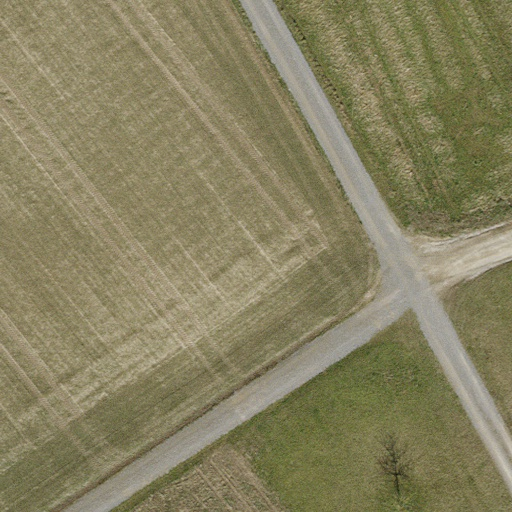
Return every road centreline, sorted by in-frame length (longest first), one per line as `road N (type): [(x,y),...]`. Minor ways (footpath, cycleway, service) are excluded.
road 1 (track): [(511,461),(258,0)]
road 2 (track): [(92,511),(422,289),(511,252)]
